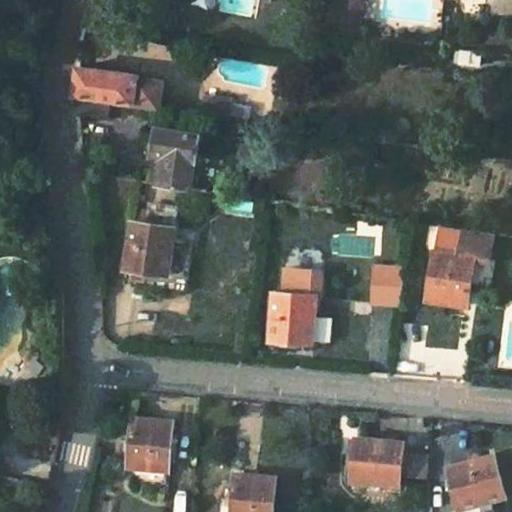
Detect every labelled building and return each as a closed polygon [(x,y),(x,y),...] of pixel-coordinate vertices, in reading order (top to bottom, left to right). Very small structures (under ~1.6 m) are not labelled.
[(359,24),(344,22),(342,39),(358,40),(359,24)] [(142,79),(81,71),(79,100),(114,104),(158,111),(162,85),(142,82),(142,79)] [(204,117),(233,122),(236,101),(207,97),(204,117)] [(114,104),(79,100),(77,114),(78,119),(111,123),(114,104)] [(204,137),(162,132),(159,159),(168,160),(164,189),(196,194),(204,137)] [(177,231),(135,225),(128,271),(170,278),(177,231)] [(470,309),(478,261),(490,264),(495,237),(466,232),(445,229),(441,256),(439,255),(431,304),(470,309)] [(409,271),(378,267),(372,302),(404,307),(409,271)] [(328,274),(290,272),(289,297),(278,297),(276,344),(319,347),(321,321),(322,301),(326,301),(328,274)] [(335,321),(321,321),(319,347),(333,348),(335,321)] [(135,422),(131,471),(170,473),(175,426),(135,422)] [(359,441),(356,484),(403,489),(403,483),(405,459),(406,446),(359,441)] [(429,460),(405,459),(403,483),(427,485),(429,460)] [(497,459),(453,471),(462,511),(464,511),(508,500),(497,459)] [(237,494),(235,511),(276,511),(278,479),(239,477),(237,494)] [(226,494),(224,511),(235,511),(237,494),(226,494)]
